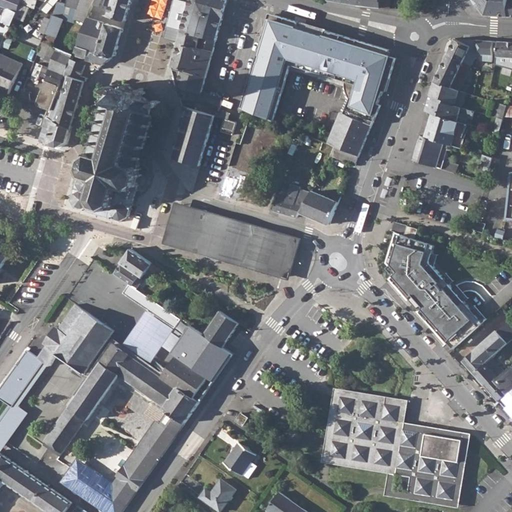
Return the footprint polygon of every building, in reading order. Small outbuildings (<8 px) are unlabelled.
[(0,0),(0,3),(8,7),(2,21),(12,24),(15,17),(22,0),(0,0)] [(22,0),(15,17),(23,20),(30,6),(35,8),(37,0),(22,0)] [(67,0),(66,5),(77,8),(75,19),(85,22),(88,17),(94,0),(67,0)] [(109,0),(108,4),(112,5),(110,14),(110,15),(111,16),(126,21),(132,0),(109,0)] [(179,42),(190,2),(182,0),(175,0),(165,38),(179,42)] [(190,0),(190,2),(183,30),(216,39),(227,0),(190,0)] [(511,0),(475,0),(483,11),(486,9),(491,15),(511,15),(511,0)] [(300,21),(270,12),(266,26),(243,104),(242,107),(253,111),(275,120),(292,64),(346,81),(346,84),(346,89),(347,93),(349,97),(350,99),(344,112),(372,124),(373,124),(392,79),(396,64),(397,58),(389,55),(391,50),(388,48),(380,46),(327,29),(325,35),(299,27),(300,21)] [(46,33),(43,40),(51,44),(53,44),(64,17),(54,14),(53,17),(46,33)] [(41,31),(46,33),(53,17),(47,15),(41,31)] [(85,22),(76,46),(98,53),(107,23),(88,17),(85,22)] [(76,46),(74,53),(85,57),(87,53),(93,56),(92,60),(99,69),(116,55),(124,28),(107,23),(98,53),(76,46)] [(183,30),(179,42),(213,51),(216,39),(183,30)] [(455,38),(448,52),(472,64),(478,53),(484,53),(484,60),(496,61),(498,41),(455,38)] [(39,49),(37,53),(45,56),(46,55),(51,44),(43,40),(39,49)] [(511,41),(498,41),(496,61),(503,61),(503,56),(511,56),(511,41)] [(179,42),(176,53),(198,60),(198,62),(209,65),(213,51),(179,42)] [(55,58),(39,100),(39,104),(49,107),(52,109),(57,96),(58,93),(64,77),(66,72),(71,58),(74,53),(59,48),(55,58)] [(0,88),(3,89),(15,59),(0,52),(0,88)] [(448,52),(435,80),(460,90),(472,64),(448,52)] [(176,53),(173,65),(198,72),(206,77),(209,65),(198,62),(198,60),(176,53)] [(71,58),(66,72),(86,81),(86,79),(88,77),(82,74),(87,61),(84,60),(83,63),(71,58)] [(15,59),(3,89),(10,93),(23,62),(15,59)] [(195,74),(174,68),(181,95),(194,99),(197,90),(201,91),(206,77),(198,72),(195,74)] [(69,78),(63,98),(79,105),(86,81),(66,72),(64,77),(69,78)] [(435,80),(431,95),(447,99),(446,102),(462,106),(467,92),(460,90),(435,80)] [(80,174),(76,186),(75,185),(75,187),(76,187),(75,190),(74,191),(74,193),(73,198),(71,200),(72,200),(73,200),(76,206),(75,208),(76,208),(78,207),(82,208),(83,210),(84,210),(84,209),(86,210),(85,211),(87,211),(87,210),(94,212),(94,214),(95,214),(96,212),(102,214),(102,216),(104,216),(104,214),(111,216),(111,218),(112,217),(114,218),(114,219),(116,218),(119,219),(120,220),(120,221),(121,222),(122,221),(122,219),(128,216),(129,217),(131,217),(130,215),(131,210),(133,209),(132,207),(133,204),(134,204),(135,203),(134,202),(137,191),(138,191),(138,189),(139,185),(140,185),(140,184),(139,183),(141,176),(142,175),(142,174),(140,175),(138,172),(139,169),(142,169),(142,167),(140,167),(143,158),(144,159),(145,156),(143,156),(146,147),(148,148),(148,145),(146,145),(149,137),(151,137),(151,135),(150,134),(152,125),(154,126),(155,124),(153,123),(155,114),(157,115),(158,113),(156,113),(158,107),(159,107),(160,106),(161,102),(160,100),(144,95),(144,93),(146,93),(147,91),(145,90),(146,87),(143,87),(143,90),(137,88),(131,86),(131,83),(129,82),(128,85),(126,84),(125,87),(127,88),(127,90),(109,85),(107,87),(107,90),(108,91),(108,92),(106,98),(105,97),(104,99),(106,100),(103,108),(101,108),(101,110),(103,110),(100,119),(98,119),(98,121),(99,121),(97,130),(95,130),(94,132),(96,132),(94,141),(91,141),(91,143),(93,143),(90,152),(88,152),(88,153),(90,154),(89,156),(85,158),(85,157),(84,157),(84,158),(84,159),(82,166),(81,168),(82,169),(81,172),(80,172),(80,174)] [(22,90),(19,97),(30,101),(30,99),(29,95),(30,93),(22,90)] [(224,100),(203,91),(201,97),(221,106),(224,100)] [(431,95),(426,110),(433,112),(458,119),(460,113),(474,116),(476,110),(462,106),(446,102),(447,99),(431,95)] [(52,109),(49,116),(72,128),(79,105),(63,98),(60,97),(57,96),(52,109)] [(499,102),(496,115),(498,116),(504,118),(505,114),(508,105),(508,104),(502,102),(499,102)] [(41,139),(41,141),(59,147),(68,141),(72,128),(49,116),(52,109),(49,107),(46,115),(47,116),(44,125),(45,125),(41,139)] [(215,115),(189,107),(186,116),(183,115),(181,125),(184,125),(174,157),(200,165),(215,115)] [(341,111),(328,142),(335,145),(359,155),(372,124),(344,112),(341,111)] [(433,112),(426,135),(450,143),(460,146),(467,122),(458,119),(433,112)] [(498,116),(494,131),(500,132),(504,118),(498,116)] [(236,121),(224,118),(220,129),(233,133),(236,121)] [(247,125),(241,143),(255,147),(261,129),(247,125)] [(422,134),(414,158),(455,171),(458,163),(445,159),(450,143),(426,135),(422,134)] [(335,145),(331,153),(355,163),(355,164),(359,155),(335,145)] [(221,193),(220,194),(240,200),(245,185),(248,186),(253,174),(244,172),(244,173),(228,169),(225,178),(221,193)] [(279,194),(274,210),(298,217),(311,191),(300,189),(300,186),(292,184),(290,189),(283,187),(279,194)] [(303,212),(330,223),(341,195),(334,193),(332,198),(314,190),(303,212)] [(483,232),(485,223),(474,220),(471,229),(483,232)] [(408,225),(405,235),(415,237),(417,228),(408,225)] [(505,231),(497,228),(495,236),(502,238),(505,231)] [(390,266),(388,268),(395,275),(391,279),(407,297),(437,269),(431,262),(436,244),(395,232),(387,262),(390,266)] [(299,240),(293,238),(290,248),(297,250),(299,240)] [(0,268),(10,253),(4,250),(4,248),(0,245),(0,268)] [(131,249),(115,273),(130,282),(139,288),(144,280),(144,276),(149,269),(162,278),(166,272),(131,249)] [(295,255),(289,253),(287,259),(294,261),(295,255)] [(292,265),(286,264),(283,273),(289,275),(292,265)] [(419,311),(427,320),(458,292),(437,269),(407,297),(409,299),(411,298),(421,309),(419,311)] [(131,283),(125,292),(150,309),(177,327),(183,318),(131,283)] [(458,292),(427,320),(447,343),(449,341),(478,315),(472,309),(458,292)] [(48,345),(39,356),(49,364),(58,352),(86,372),(92,363),(96,366),(100,359),(97,356),(109,338),(113,333),(115,330),(77,304),(60,328),(57,326),(45,343),(48,345)] [(449,341),(455,347),(488,318),(476,305),(472,309),(478,315),(449,341)] [(226,308),(210,332),(228,345),(245,320),(226,308)] [(177,327),(150,309),(127,342),(155,362),(177,327)] [(175,330),(184,336),(192,324),(184,318),(175,330)] [(463,360),(474,373),(492,356),(511,338),(511,320),(511,319),(498,330),(497,329),(463,360)] [(195,323),(177,350),(218,379),(237,351),(195,323)] [(51,433),(46,439),(63,451),(87,417),(89,418),(120,373),(165,405),(164,408),(188,423),(204,400),(199,395),(167,373),(165,371),(162,375),(123,348),(115,342),(102,360),(83,388),(71,405),(70,406),(51,433)] [(13,406),(45,361),(39,356),(29,349),(0,389),(0,397),(10,404),(13,406)] [(212,376),(180,354),(167,373),(199,395),(212,376)] [(492,356),(474,373),(499,400),(503,397),(511,388),(511,371),(509,375),(492,356)] [(0,452),(1,453),(30,411),(21,405),(49,364),(45,361),(13,406),(10,404),(0,419),(0,452)] [(511,388),(499,400),(511,414),(511,388)] [(341,395),(332,454),(391,464),(398,465),(397,473),(412,475),(409,490),(454,498),(464,438),(397,427),(401,405),(341,395)] [(242,412),(237,419),(244,424),(249,417),(242,412)] [(131,472),(116,494),(129,503),(165,451),(176,435),(175,430),(165,423),(160,424),(129,467),(131,472)] [(240,441),(225,462),(242,474),(243,472),(250,477),(259,464),(252,460),(257,453),(240,441)] [(0,511),(87,511),(79,506),(74,511),(0,511),(0,476),(42,505),(40,507),(47,511),(65,511),(72,502),(1,453),(0,452),(0,511)] [(116,494),(75,466),(64,482),(107,511),(122,511),(129,503),(116,494)] [(207,488),(201,496),(221,510),(236,488),(222,478),(212,492),(207,488)] [(309,511),(280,491),(268,509),(271,511),(309,511)]
